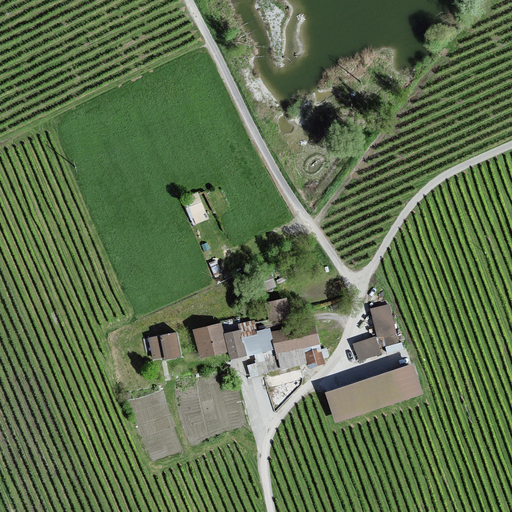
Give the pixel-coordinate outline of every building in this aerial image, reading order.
[(187,198),(197,221),(209,216),(199,193),(187,198)] [(289,302),(267,308),(273,327),(294,321),(289,302)] [(391,308),(373,312),(378,340),(397,337),(391,308)] [(325,365),(313,322),(268,335),(279,371),(305,364),(307,370),(325,365)] [(224,327),(196,334),(203,363),(231,357),(226,338),(224,327)] [(244,334),(226,338),(233,364),(251,360),(244,334)] [(183,360),(177,336),(150,342),(155,363),(168,360),(169,364),(183,360)] [(381,357),(375,340),(355,347),(361,364),(381,357)] [(424,397),(414,368),(330,396),(339,425),(424,397)]
